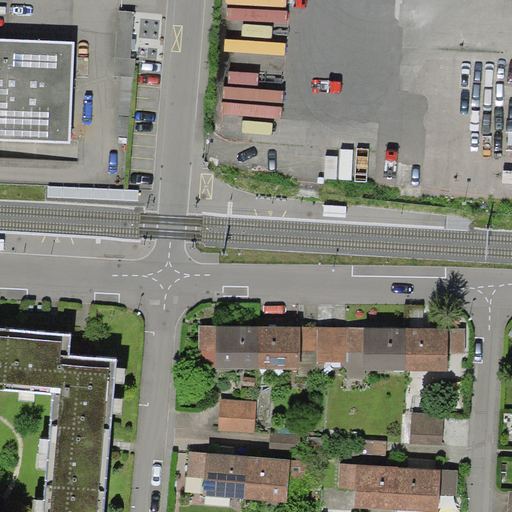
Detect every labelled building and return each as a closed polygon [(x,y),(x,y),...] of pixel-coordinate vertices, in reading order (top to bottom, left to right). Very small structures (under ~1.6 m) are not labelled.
[(0,142),(72,144),(75,44),(0,42),(0,142)] [(134,189),(45,186),(45,197),(134,200),(134,195),(134,189)] [(347,207),(323,206),(323,216),(346,217),(347,207)] [(0,322),(0,379),(54,385),(45,511),(104,511),(114,353),(67,351),(69,327),(0,322)] [(259,327),(200,327),(200,349),(217,349),(217,367),(259,367),(259,327)] [(334,329),(259,327),(259,367),(299,367),(299,350),(318,350),(318,362),(333,362),(334,329)] [(364,369),(405,369),(406,329),(334,329),(333,362),(347,362),(347,352),(364,353),(364,369)] [(406,329),(405,369),(447,370),(447,352),(464,352),(464,330),(406,329)] [(255,402),(221,400),(219,430),(253,432),(255,402)] [(443,414),(413,413),(412,442),(441,444),(443,414)] [(299,436),(271,434),(270,448),(298,450),(299,436)] [(385,456),(385,442),(360,440),(359,454),(385,456)] [(245,498),(248,457),(190,452),(188,476),(206,477),(204,495),(245,498)] [(306,461),(248,457),(245,498),(285,502),(287,483),(304,484),(306,461)] [(396,509),(399,467),(341,464),(339,487),(357,488),(356,506),(396,509)] [(457,471),(399,467),(396,509),(437,511),(438,493),(455,494),(457,471)]
